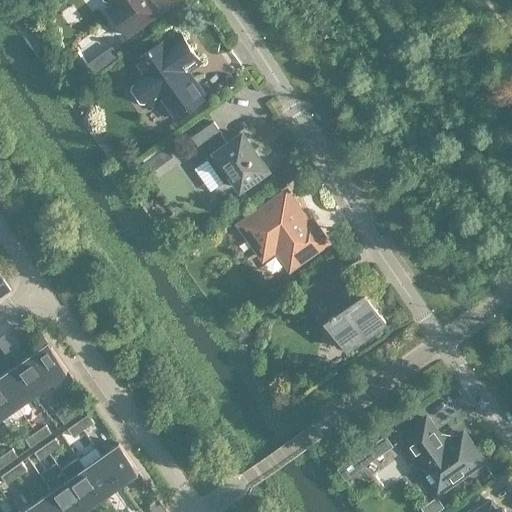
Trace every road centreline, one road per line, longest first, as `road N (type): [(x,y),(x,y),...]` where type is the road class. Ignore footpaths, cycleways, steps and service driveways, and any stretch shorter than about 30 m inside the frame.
road 1 (residential): [(222,0),(440,344),(511,433)]
road 2 (residential): [(197,511),(37,284)]
